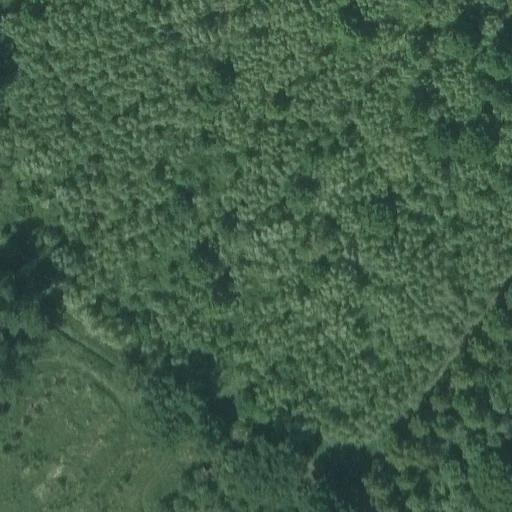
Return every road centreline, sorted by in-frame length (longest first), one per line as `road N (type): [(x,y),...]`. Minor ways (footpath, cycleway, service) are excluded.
road 1 (track): [(362,506),(280,436),(133,360),(0,268)]
road 2 (track): [(362,506),(511,313)]
